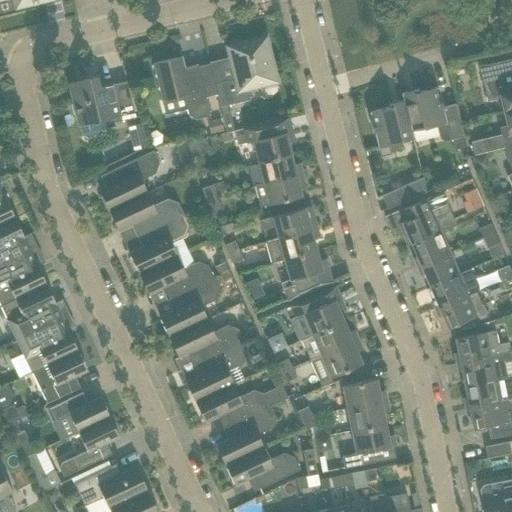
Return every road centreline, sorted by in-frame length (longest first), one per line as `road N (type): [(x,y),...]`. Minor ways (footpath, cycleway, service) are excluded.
road 1 (residential): [(197,511),(48,178),(23,77),(28,49)]
road 2 (residential): [(447,511),(421,382),(360,236),(323,86)]
road 3 (residential): [(106,31),(238,0)]
